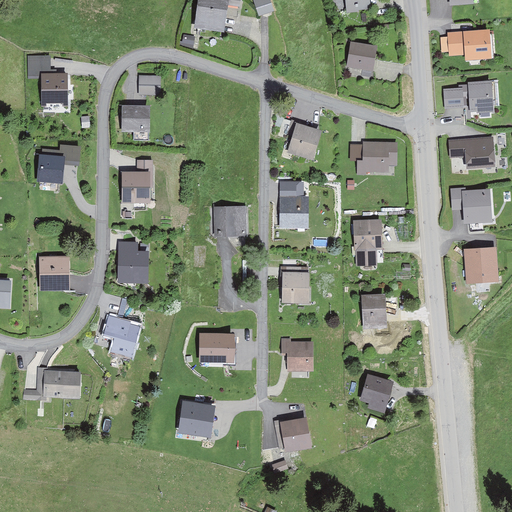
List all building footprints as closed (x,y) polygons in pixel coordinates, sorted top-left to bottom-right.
[(200,0),(200,7),(203,7),(199,33),(206,34),(207,30),(221,32),(225,4),(240,6),(241,0),(200,0)] [(254,0),(258,14),(274,9),(271,0),(254,0)] [(349,0),(351,11),(372,8),(371,0),(349,0)] [(486,34),(451,36),(453,52),(468,51),(469,57),(487,55),(486,34)] [(182,43),(180,48),(193,51),(196,40),(187,38),(186,44),(182,43)] [(370,71),(373,71),(377,49),(353,45),(350,64),(363,66),(362,76),(370,77),(371,73),(370,71)] [(63,100),(63,90),(66,90),(66,74),(45,74),(45,56),(28,57),(28,76),(40,76),(40,100),(63,100)] [(160,78),(142,78),(142,94),(148,94),(160,95),(160,78)] [(472,86),(473,107),(490,106),(488,85),(472,86)] [(446,107),(462,106),(461,90),(445,91),(446,107)] [(144,130),(143,119),(147,119),(147,111),(126,112),(126,130),(144,130)] [(295,124),(286,149),(311,158),(316,144),(317,145),(320,136),(301,129),(302,126),(295,124)] [(492,138),(458,141),(459,156),(467,156),(468,167),(482,166),(482,163),(494,163),(492,138)] [(358,159),(358,174),(365,174),(365,170),(384,170),(384,163),(394,163),(394,144),(365,144),(365,146),(351,146),(350,159),(358,159)] [(60,161),(78,163),(79,148),(62,146),(61,152),(44,151),(43,158),(42,158),(40,178),(59,180),(60,161)] [(151,175),(151,161),(139,161),(139,175),(151,175)] [(125,199),(151,200),(151,175),(125,175),(125,199)] [(453,191),(454,207),(467,206),(468,219),(487,218),(485,193),(463,195),(463,190),(453,191)] [(282,227),(308,227),(307,198),(281,198),(282,227)] [(216,208),(216,233),(243,233),(243,207),(216,208)] [(359,248),(360,265),(384,264),(384,224),(358,224),(358,248),(359,248)] [(146,278),(147,254),(136,254),(136,244),(124,243),(123,280),(144,280),(146,278)] [(493,250),(467,252),(469,278),(495,276),(493,250)] [(64,258),(39,258),(40,291),(65,291),(64,258)] [(304,299),(304,286),(306,286),(306,276),(297,276),(297,267),(282,267),(282,282),(285,282),(285,299),(304,299)] [(198,289),(198,307),(219,307),(219,289),(198,289)] [(367,324),(384,323),(382,299),(366,300),(367,324)] [(138,331),(116,325),(117,321),(109,319),(105,334),(116,337),(113,349),(118,350),(116,356),(131,360),(138,331)] [(235,334),(199,334),(199,363),(234,363),(235,334)] [(310,350),(312,350),(312,343),(291,342),(291,339),(282,338),(282,355),(291,355),(290,369),(309,370),(310,350)] [(23,390),(23,397),(46,398),(46,392),(65,393),(65,397),(79,398),(80,371),(48,370),(48,367),(39,367),(38,390),(23,390)] [(362,397),(372,400),(370,406),(385,411),(389,398),(390,399),(393,390),(391,390),(393,383),(369,376),(362,397)] [(207,406),(207,405),(203,405),(184,402),(180,430),(197,433),(209,435),(211,424),(205,423),(207,406)] [(216,404),(204,402),(203,405),(207,405),(213,407),(211,424),(209,435),(197,433),(196,439),(211,441),(216,404)] [(213,407),(207,406),(205,423),(211,424),(213,407)] [(280,449),(306,445),(304,432),(307,432),(305,420),(285,424),(284,421),(276,422),(280,449)] [(283,460),(272,463),(273,469),(284,465),(283,460)]
